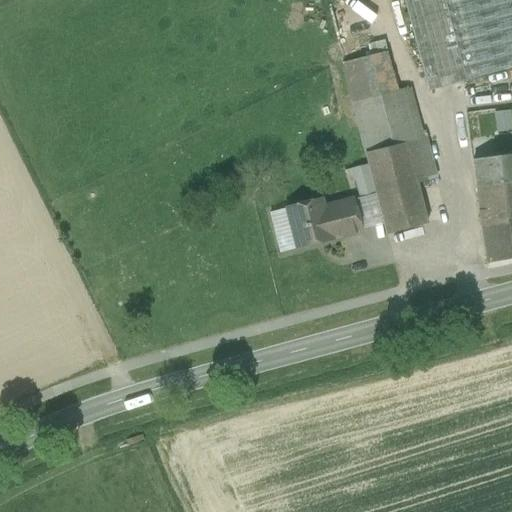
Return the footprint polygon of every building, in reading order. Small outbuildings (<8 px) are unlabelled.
[(511,0),(402,0),(428,92),(511,69),(511,0)] [(386,52),(342,64),(365,153),(390,147),(377,97),(396,92),(386,52)] [(396,92),(377,97),(390,147),(405,143),(423,138),(410,88),(396,92)] [(467,144),(505,143),(504,131),(494,132),(493,110),(466,111),(467,144)] [(496,130),(511,129),(510,110),(495,110),(496,130)] [(423,138),(405,143),(416,184),(435,179),(425,138),(423,138)] [(390,147),(365,153),(386,235),(427,224),(416,184),(405,143),(390,147)] [(511,155),(472,161),(476,188),(511,183),(511,155)] [(511,183),(476,188),(486,264),(511,259),(511,183)] [(321,200),(286,209),(296,249),(331,240),(331,239),(346,235),(341,217),(355,213),(352,201),(323,208),(321,200)] [(355,213),(341,217),(346,235),(360,232),(355,213)]
